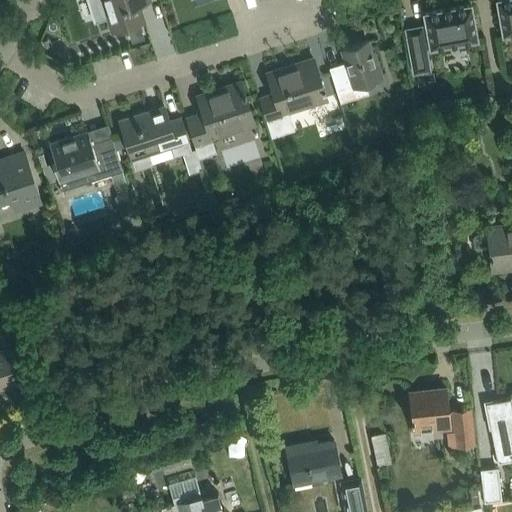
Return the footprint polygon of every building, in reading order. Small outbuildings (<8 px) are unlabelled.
[(87,0),(94,19),(105,15),(110,30),(128,24),(133,40),(142,36),(138,21),(143,19),(138,2),(144,0),(87,0)] [(511,0),(494,0),(501,36),(511,34),(511,0)] [(469,5),(422,14),(424,27),(420,28),(420,26),(404,29),(413,73),(428,70),(424,49),(428,48),(429,50),(476,41),(469,5)] [(346,65),(330,70),(339,101),(368,92),(364,81),(381,75),(373,53),(371,53),(367,40),(341,48),(346,65)] [(273,92),(258,97),(271,136),(296,128),(290,109),(325,98),(322,88),(324,87),(323,84),(321,84),(312,57),(266,72),(273,92)] [(200,107),(183,113),(193,144),(198,157),(216,151),(211,136),(254,122),(240,80),(221,86),(222,89),(197,97),(200,107)] [(174,156),(182,153),(188,172),(202,168),(198,157),(193,144),(190,145),(180,116),(168,120),(163,105),(118,119),(134,168),(151,162),(147,151),(170,144),(174,156)] [(66,136),(48,142),(52,155),(50,156),(58,179),(86,170),(89,179),(121,168),(110,135),(90,141),(88,133),(67,140),(66,136)] [(0,195),(14,191),(18,201),(20,208),(40,202),(23,150),(0,157),(0,195)] [(511,222),(487,226),(487,231),(475,233),(473,236),(474,246),(477,248),(489,247),(490,252),(488,252),(488,256),(490,256),(492,269),(511,266),(511,222)] [(0,385),(16,380),(6,348),(0,349),(0,385)] [(445,386),(408,391),(413,430),(450,426),(445,386)] [(510,396),(485,401),(497,461),(511,457),(511,393),(509,394),(510,396)] [(452,409),(454,430),(456,445),(473,443),(469,407),(452,409)] [(395,411),(385,412),(387,440),(398,439),(395,411)] [(285,445),(292,481),(340,472),(333,439),(307,444),(306,441),(285,445)] [(497,465),(479,467),(483,500),(494,499),(501,498),(497,465)] [(201,497),(200,493),(197,494),(196,490),(199,489),(193,470),(166,478),(172,497),(174,497),(176,501),(160,506),(161,511),(225,511),(224,507),(221,508),(216,492),(201,497)] [(367,511),(361,476),(340,480),(346,511),(367,511)]
